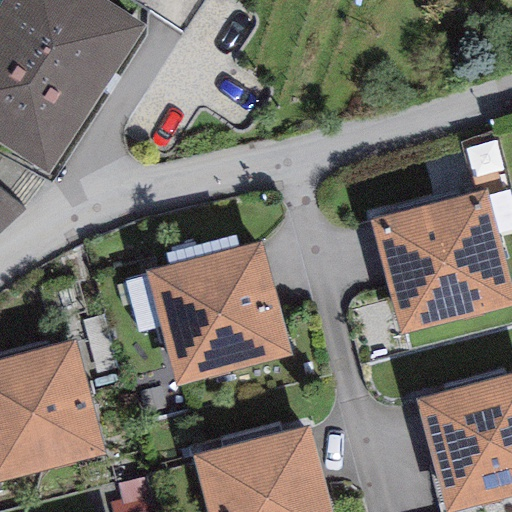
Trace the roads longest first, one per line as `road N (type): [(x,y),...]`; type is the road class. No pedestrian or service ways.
road 1 (residential): [(511,89),(290,158),(67,210),(0,256)]
road 2 (unknown): [(67,210),(174,0)]
